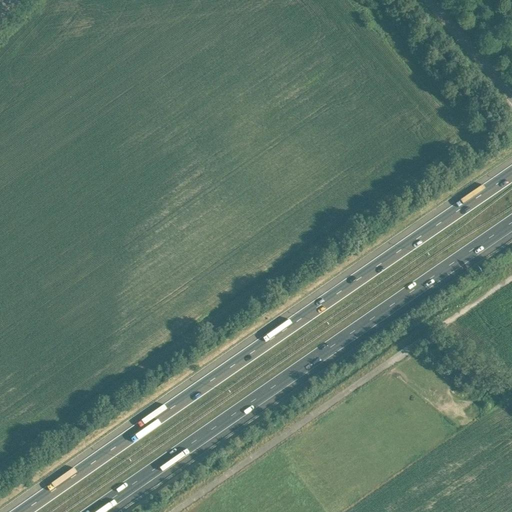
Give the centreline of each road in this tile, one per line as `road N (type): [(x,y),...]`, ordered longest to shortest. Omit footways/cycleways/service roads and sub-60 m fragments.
road 1 (motorway): [(511,173),(21,511)]
road 2 (motorway): [(92,511),(511,221)]
road 3 (unclassified): [(511,278),(174,511)]
road 4 (tertiary): [(511,96),(428,0)]
